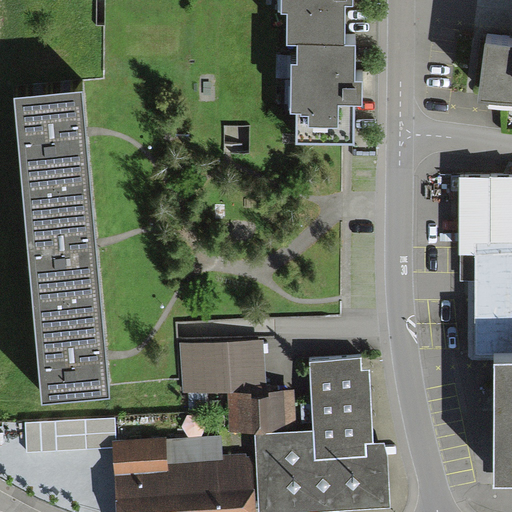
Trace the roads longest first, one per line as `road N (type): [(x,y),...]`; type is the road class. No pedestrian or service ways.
road 1 (residential): [(438,511),(412,397),(395,255),(397,132)]
road 2 (residential): [(397,132),(399,0)]
